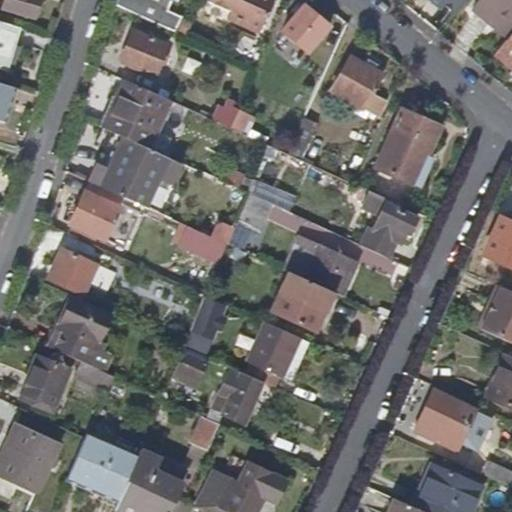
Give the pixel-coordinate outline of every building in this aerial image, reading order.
[(1,0),(0,4),(0,5),(32,16),(33,12),(38,11),(41,0),(40,0),(1,0)] [(116,0),(115,5),(175,32),(182,17),(166,9),(170,0),(116,0)] [(257,32),(271,0),(206,0),(206,1),(229,11),(226,18),(257,32)] [(511,0),(477,0),(471,7),(490,23),(497,15),(511,27),(511,0)] [(309,51),(329,27),(303,6),(283,30),(291,37),(296,40),(309,51)] [(511,33),(511,27),(497,15),(490,23),(508,38),(511,33)] [(0,67),(7,69),(20,27),(0,20),(0,67)] [(153,75),(167,44),(132,29),(119,61),(153,75)] [(511,66),(511,33),(508,38),(496,53),(511,66)] [(292,46),(296,40),(291,37),(287,42),(292,46)] [(386,101),(372,93),(382,76),(349,57),(331,89),(377,116),(386,101)] [(157,152),(178,105),(126,80),(104,128),(124,137),(157,152)] [(0,119),(4,121),(15,87),(0,82),(0,119)] [(230,128),(239,109),(231,106),(234,101),(227,99),(217,122),(230,128)] [(240,133),(247,119),(252,121),(254,116),(239,109),(230,128),(240,133)] [(426,157),(440,127),(401,110),(375,167),(412,183),(424,157),(426,157)] [(314,155),(319,144),(297,133),(287,154),(310,164),(312,161),(323,166),(325,161),(314,155)] [(144,206),(167,157),(157,152),(124,137),(110,168),(101,187),(122,196),(144,206)] [(101,187),(110,168),(92,159),(83,178),(88,180),(101,187)] [(293,197),(250,178),(245,192),(269,203),(286,211),(293,197)] [(123,246),(139,211),(119,202),(122,196),(101,187),(88,180),(70,222),(123,246)] [(243,191),(232,186),(229,193),(240,197),(243,191)] [(256,230),(269,203),(245,192),(234,220),(256,230)] [(408,234),(415,218),(385,204),(387,199),(370,192),(362,208),(379,216),(372,230),(367,228),(360,245),(387,257),(395,241),(400,243),(405,233),(408,234)] [(232,217),(240,197),(229,193),(222,212),(232,217)] [(511,266),(511,222),(501,217),(484,254),(511,266)] [(217,264),(225,243),(186,225),(177,244),(217,264)] [(349,276),(355,260),(298,235),(289,256),(306,263),(300,277),(333,292),(337,294),(345,275),(349,276)] [(83,293),(96,264),(63,249),(49,278),(83,293)] [(315,331),(333,292),(300,277),(288,271),(271,310),(315,331)] [(511,342),(511,290),(501,285),(481,328),(511,342)] [(87,364),(111,312),(72,295),(62,318),(65,319),(51,348),(81,361),(87,364)] [(193,325),(200,309),(194,307),(187,322),(193,325)] [(282,375),(299,337),(265,321),(247,360),(282,375)] [(191,332),(193,326),(187,324),(184,329),(191,332)] [(54,404),(69,368),(35,355),(21,390),(54,404)] [(196,387),(207,363),(188,355),(180,372),(188,375),(188,384),(196,387)] [(87,364),(81,361),(75,376),(106,390),(112,375),(87,364)] [(244,423),(263,382),(231,367),(220,392),(227,395),(220,410),(225,412),(225,414),(244,423)] [(511,421),(511,372),(503,368),(484,409),(511,421)] [(188,384),(188,375),(180,372),(177,378),(188,384)] [(476,450),(491,418),(432,391),(413,432),(455,451),(459,442),(476,450)] [(205,455),(219,424),(207,419),(198,440),(196,439),(187,460),(200,467),(202,462),(205,455)] [(0,475),(37,492),(58,444),(16,425),(0,460),(0,475)] [(127,482),(138,456),(87,434),(85,437),(67,479),(118,502),(127,482)] [(173,503),(188,470),(141,449),(138,456),(127,482),(173,503)] [(509,487),(511,480),(511,472),(488,461),(482,475),(509,487)] [(274,506),(286,481),(250,464),(240,484),(231,479),(232,477),(221,472),(202,511),(203,511),(257,511),(263,500),(274,506)] [(422,511),(472,511),(482,490),(432,468),(414,508),(422,511)] [(168,511),(173,503),(127,482),(118,502),(113,511),(168,511)] [(422,511),(414,508),(394,499),(388,511),(422,511)]
